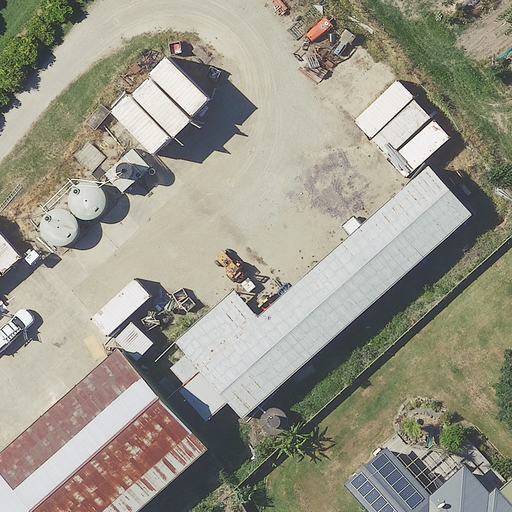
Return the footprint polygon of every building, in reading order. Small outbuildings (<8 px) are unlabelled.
[(102,177),(100,176),(96,176),(92,176),(88,177),(84,178),(81,180),(78,183),(75,186),(73,189),(72,193),(71,197),(72,201),(72,205),(74,209),(76,212),(78,215),(82,218),(85,220),(89,221),(93,221),(97,221),(101,221),(104,219),(108,217),(111,214),(113,211),(115,208),(117,204),(117,200),(117,196),(116,192),(115,188),(113,185),(110,182),(107,180),(103,178),(102,177)] [(213,429),(447,225),(407,179),(230,332),(210,310),(152,360),(213,429)] [(66,208),(64,207),(60,207),(56,207),(52,207),(48,209),(45,211),(42,214),(39,217),(38,220),(36,224),(36,228),(36,232),(36,236),(38,240),(40,243),(43,246),(46,249),(49,250),(53,252),(57,252),(61,252),(65,251),(69,250),(72,248),(75,245),(78,242),(79,239),(81,235),(81,231),(81,227),(80,223),(79,219),(77,216),(74,213),(71,210),(68,208),(66,208)] [(106,352),(0,441),(0,511),(106,511),(185,446),(106,352)] [(511,511),(511,482),(493,500),(422,423),(388,455),(349,490),(368,511),(511,511)]
